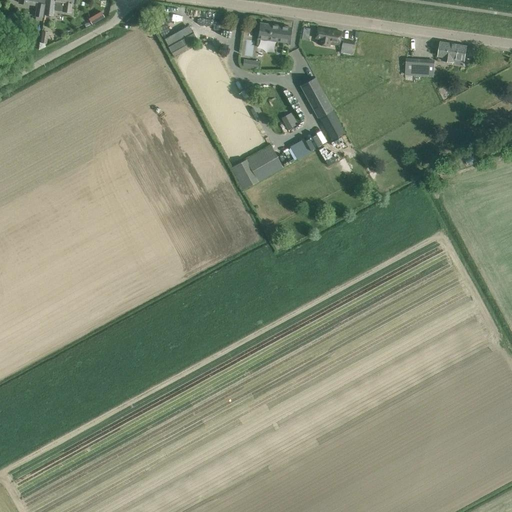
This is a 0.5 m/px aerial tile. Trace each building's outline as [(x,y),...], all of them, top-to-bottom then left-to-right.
[(37,5),(35,20),(42,21),(44,0),(19,0),(20,2),(37,5)] [(53,10),(70,12),(72,0),(55,0),(54,0),(46,0),(44,14),(52,15),(53,10)] [(100,11),(89,18),(92,24),(104,17),(100,11)] [(256,31),(255,35),(256,36),(258,37),(257,38),(288,43),(290,27),(260,23),(259,30),(257,30),(256,31)] [(165,39),(174,54),(199,40),(190,24),(165,39)] [(352,53),(352,52),(354,42),(340,39),(341,31),(317,27),(315,38),(319,38),(317,48),(327,49),(328,46),(329,46),(330,43),(333,44),(333,42),(339,43),(339,46),(341,47),(341,52),(352,53)] [(438,55),(442,56),(441,60),(456,63),(455,65),(464,66),(467,46),(441,42),(438,55)] [(405,75),(414,75),(434,76),(435,60),(406,59),(405,75)] [(315,78),(300,86),(317,117),(332,109),(315,78)] [(280,117),(285,129),(297,125),(293,112),(280,117)] [(273,144),(233,163),(244,187),(284,167),(273,144)]
